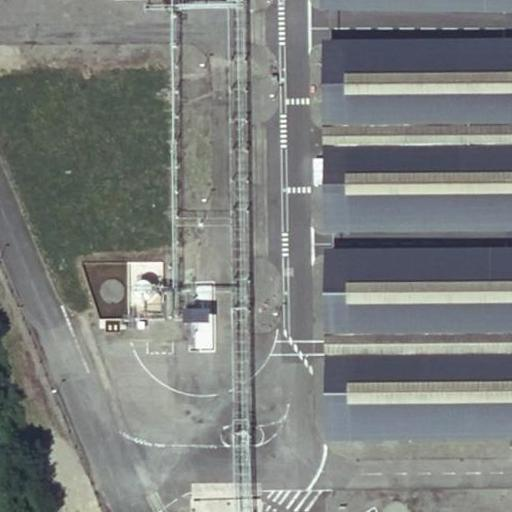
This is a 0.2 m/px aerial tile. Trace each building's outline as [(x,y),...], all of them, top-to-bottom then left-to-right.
[(511,0),(329,0),(330,9),(511,12),(511,0)] [(331,123),(511,122),(511,45),(330,47),(331,123)] [(331,150),(511,148),(511,122),(331,123),(331,150)] [(511,225),(511,148),(331,150),(332,227),(511,225)] [(102,208),(102,250),(170,250),(170,208),(102,208)] [(511,332),(511,257),(332,259),(333,335),(511,332)] [(167,319),(166,262),(83,263),(102,320),(167,319)] [(333,362),(511,359),(511,332),(333,335),(333,362)] [(511,439),(511,359),(333,362),(334,441),(511,439)]
